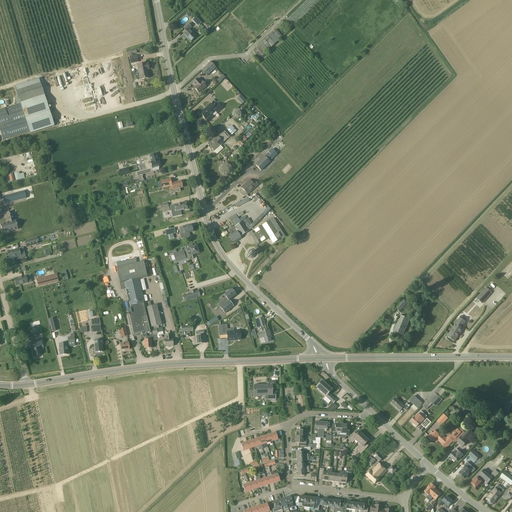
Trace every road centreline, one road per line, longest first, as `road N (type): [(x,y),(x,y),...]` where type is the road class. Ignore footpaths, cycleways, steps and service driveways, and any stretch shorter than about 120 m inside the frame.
road 1 (tertiary): [(319,358),(212,237),(156,0)]
road 2 (secondary): [(319,358),(151,365),(26,385)]
road 3 (secondary): [(511,356),(319,358)]
